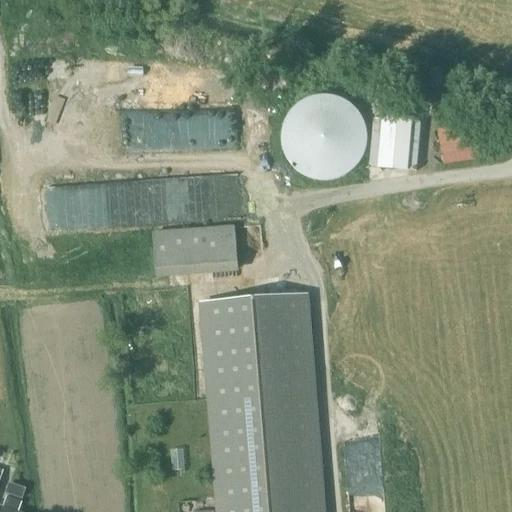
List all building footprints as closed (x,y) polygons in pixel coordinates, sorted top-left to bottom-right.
[(124,82),(128,130),(227,123),(224,75),(124,82)] [(331,96),(325,96),(318,96),(313,97),(307,100),(302,102),(297,106),(292,110),(289,115),(285,120),(283,126),(282,132),(281,138),(281,144),(282,150),(284,155),(287,161),(290,166),(294,170),(299,174),(304,177),(310,180),(315,181),(322,182),(328,182),(334,181),(339,180),(345,177),(350,174),(355,170),(359,166),(362,161),(365,155),(367,150),(368,144),(368,138),(367,132),(366,126),(364,120),(360,115),(357,110),(352,106),(348,102),(342,100),(336,97),(331,96)] [(487,162),(486,128),(442,130),(443,163),(487,162)] [(45,231),(80,230),(79,188),(44,189),(45,231)] [(238,273),(235,227),(153,233),(156,279),(238,273)] [(370,511),(353,293),(204,305),(220,511),(370,511)] [(7,483),(3,494),(20,501),(24,490),(7,483)] [(17,511),(21,503),(5,497),(1,508),(0,507),(0,511),(17,511)]
